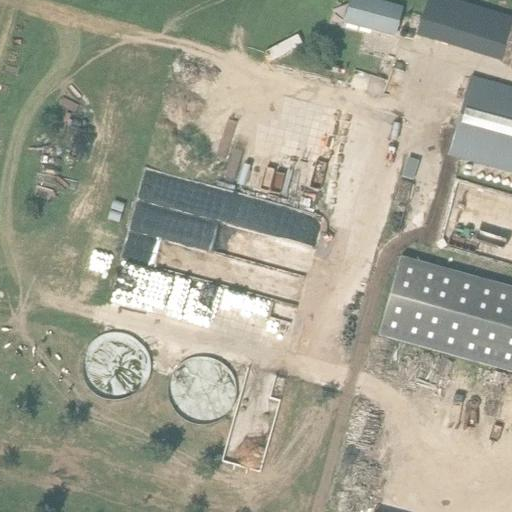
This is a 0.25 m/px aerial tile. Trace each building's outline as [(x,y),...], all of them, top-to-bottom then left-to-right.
[(398,38),(404,14),(357,0),(354,0),(347,23),(398,38)] [(511,22),(511,21),(511,17),(452,0),(412,0),(402,33),(414,38),(499,63),(499,65),(511,69),(511,22)] [(511,175),(511,88),(470,77),(447,157),(511,175)] [(259,155),(252,183),(272,188),(279,159),(259,155)] [(189,287),(191,326),(213,324),(230,335),(254,295),(265,302),(262,308),(267,320),(298,319),(297,308),(285,301),(274,302),(271,293),(262,294),(261,280),(268,269),(241,252),(248,242),(236,235),(234,230),(229,232),(204,233),(204,245),(181,246),(182,269),(188,273),(178,277),(185,282),(169,288),(189,287)] [(511,372),(511,289),(400,258),(377,335),(511,372)] [(262,292),(274,294),(277,274),(264,273),(262,292)]
